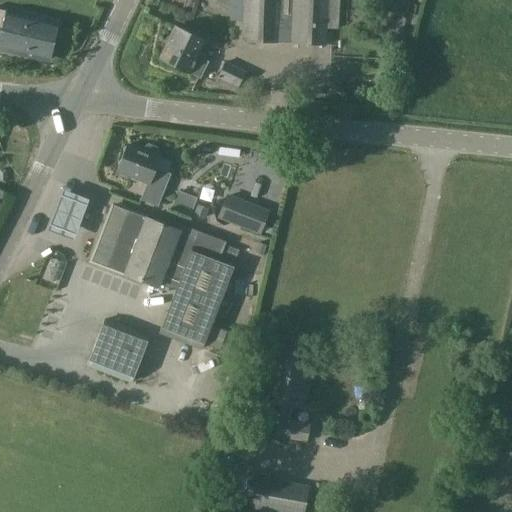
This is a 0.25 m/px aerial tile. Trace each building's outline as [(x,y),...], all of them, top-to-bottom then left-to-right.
[(242,0),(242,20),(241,43),(277,45),(277,44),(326,46),(327,29),(328,0),(242,0)] [(372,1),(339,1),(339,21),(372,22),(372,1)] [(6,11),(5,11),(0,9),(0,29),(2,30),(0,38),(0,50),(47,61),(56,24),(6,12),(6,11)] [(205,56),(198,53),(204,41),(174,26),(159,58),(189,72),(188,73),(200,79),(208,62),(203,59),(205,56)] [(216,78),(237,88),(238,88),(246,72),(224,61),(216,78)] [(305,82),(321,88),(328,71),(311,65),(305,82)] [(171,174),(155,167),(159,156),(128,143),(117,171),(146,183),(139,200),(157,207),(171,174)] [(62,238),(78,197),(53,187),(37,228),(62,238)] [(246,202),(227,194),(217,218),(236,226),(246,202)] [(177,230),(126,211),(111,205),(90,261),(158,287),(159,285),(174,291),(158,334),(202,351),(235,263),(220,258),(226,242),(179,225),(177,230)] [(198,205),(194,214),(203,217),(207,208),(198,205)] [(266,229),(268,213),(256,211),(254,228),(266,229)] [(41,278),(56,281),(61,259),(46,255),(41,278)] [(131,384),(149,335),(104,318),(86,367),(131,384)] [(282,349),(280,359),(275,358),(269,390),(283,393),(280,405),(297,409),(299,396),(305,397),(308,381),(302,380),(305,364),(298,363),(299,356),(299,352),(295,348),(286,347),(282,349)] [(310,425),(277,419),(274,437),(307,443),(310,425)] [(220,455),(211,495),(225,498),(235,458),(220,455)] [(254,480),(248,508),(272,511),(303,511),(308,490),(254,480)]
